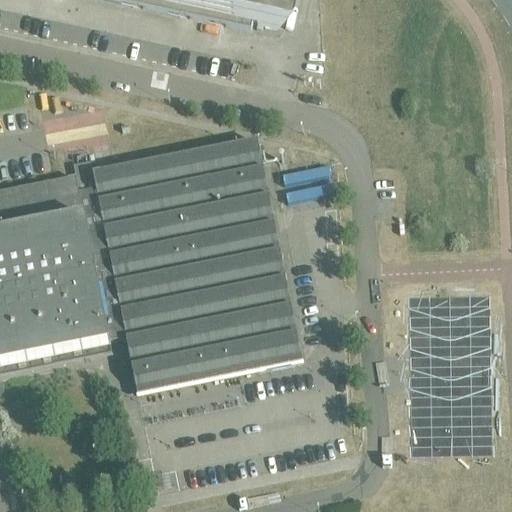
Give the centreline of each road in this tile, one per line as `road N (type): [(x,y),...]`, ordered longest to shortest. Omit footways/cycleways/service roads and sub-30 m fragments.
road 1 (unclassified): [(257,511),(381,487),(352,148),(305,113),(0,47)]
road 2 (unknown): [(131,352),(165,511)]
